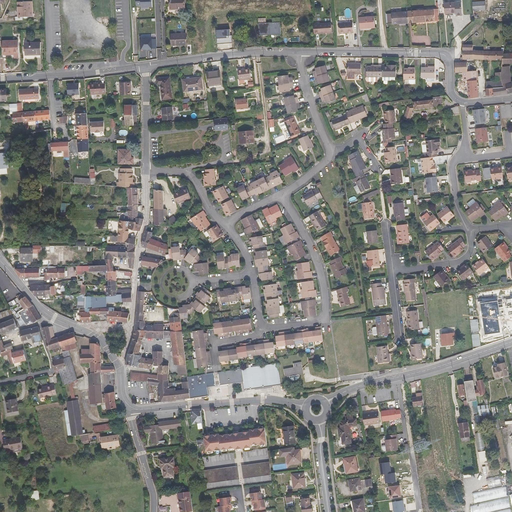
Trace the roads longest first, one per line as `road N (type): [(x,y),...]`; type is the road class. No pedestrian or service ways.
road 1 (residential): [(299,52),(437,52),(448,60),(451,93),(461,101)]
road 2 (residential): [(144,171),(144,218),(118,366)]
road 3 (tertiary): [(326,403),(357,386),(511,341)]
road 4 (residential): [(279,195),(318,269),(323,311),(317,320),(262,325)]
road 5 (tertiary): [(131,407),(255,399),(305,406)]
road 6 (tertiary): [(0,260),(45,313),(101,339),(118,366)]
road 7 (residential): [(144,66),(299,52)]
